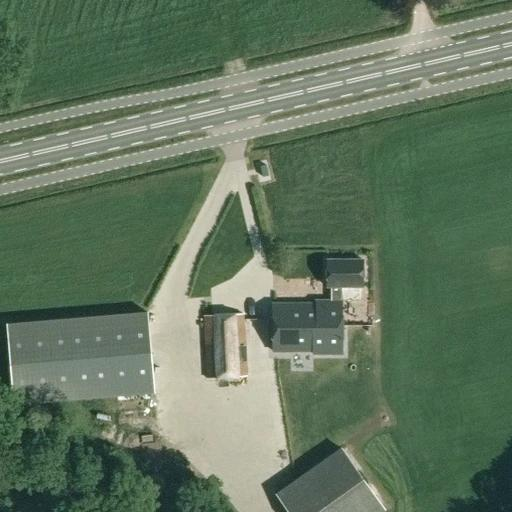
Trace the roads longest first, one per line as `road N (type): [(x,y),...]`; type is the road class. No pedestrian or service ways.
road 1 (secondary): [(0,163),(511,46)]
road 2 (track): [(262,511),(244,464),(254,434),(254,317),(268,292),(237,138)]
